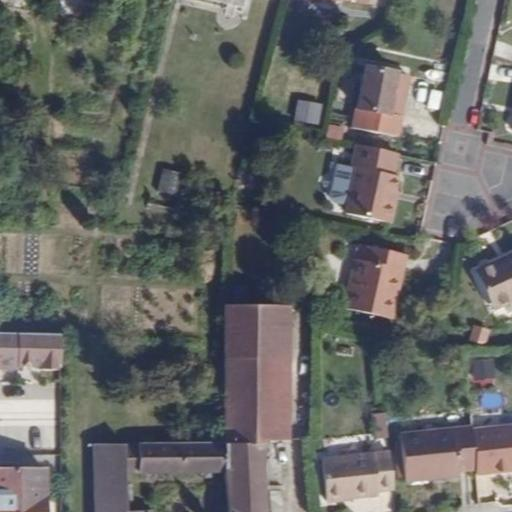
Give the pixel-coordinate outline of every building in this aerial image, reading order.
[(391,93),(405,96),(410,74),(365,66),(353,126),(397,135),(401,115),(388,111),(391,93)] [(401,115),(405,96),(391,93),(388,111),(401,115)] [(494,135),(489,133),(486,146),(511,151),(511,145),(493,142),(494,135)] [(398,155),(355,145),(351,168),(355,170),(346,215),(383,223),(393,179),(398,155)] [(393,179),(383,223),(389,225),(398,180),(393,179)] [(394,320),(399,299),(392,297),(402,255),(367,248),(365,261),(356,260),(344,309),(394,320)] [(511,252),(476,270),(497,309),(511,301),(511,252)] [(392,297),(399,299),(408,257),(402,255),(392,297)] [(271,306),(224,306),(224,424),(225,476),(226,511),(265,511),(262,476),(263,460),(264,441),(269,442),(271,423),(271,413),(271,306)] [(57,337),(0,335),(0,372),(57,373),(57,337)] [(388,442),(385,417),(371,418),(373,443),(388,442)] [(225,476),(224,424),(198,423),(197,434),(139,430),(139,472),(225,476)] [(126,471),(127,429),(97,427),(97,511),(128,511),(128,510),(126,471)] [(511,427),(471,432),(476,472),(476,476),(511,472),(511,427)] [(139,472),(139,430),(127,429),(126,471),(139,472)] [(471,432),(471,429),(399,436),(404,484),(458,478),(458,474),(476,472),(471,432)] [(371,455),(319,460),(323,501),(374,497),(371,455)] [(45,511),(45,463),(16,465),(16,511),(45,511)] [(0,511),(16,511),(16,465),(0,464),(0,511)]
